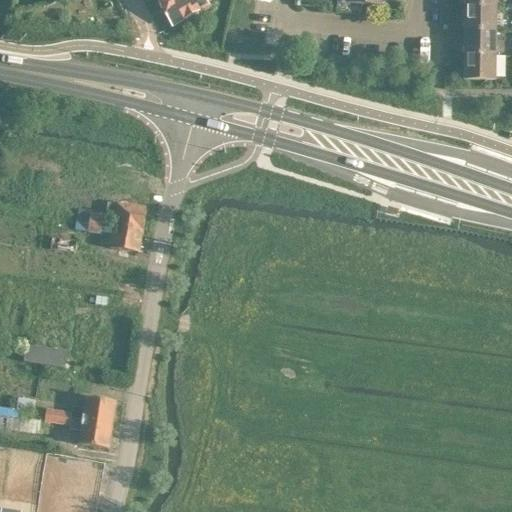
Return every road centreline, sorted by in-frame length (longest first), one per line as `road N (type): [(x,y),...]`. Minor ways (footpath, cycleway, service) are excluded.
road 1 (unclassified): [(112,511),(189,117)]
road 2 (residential): [(428,0),(426,36),(282,16)]
road 3 (primary): [(511,199),(344,143)]
road 4 (primary): [(344,143),(306,118),(195,92)]
road 5 (primary): [(189,117),(293,144),(344,143)]
road 6 (primary): [(71,74),(189,117)]
road 7 (primary): [(195,92),(71,74)]
